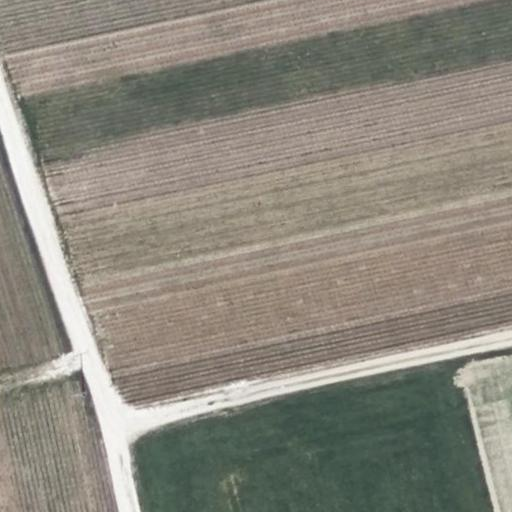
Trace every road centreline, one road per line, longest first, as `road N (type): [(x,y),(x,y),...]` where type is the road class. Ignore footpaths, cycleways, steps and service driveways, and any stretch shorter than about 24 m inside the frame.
road 1 (track): [(0,103),(107,422),(128,511)]
road 2 (track): [(511,336),(107,422)]
